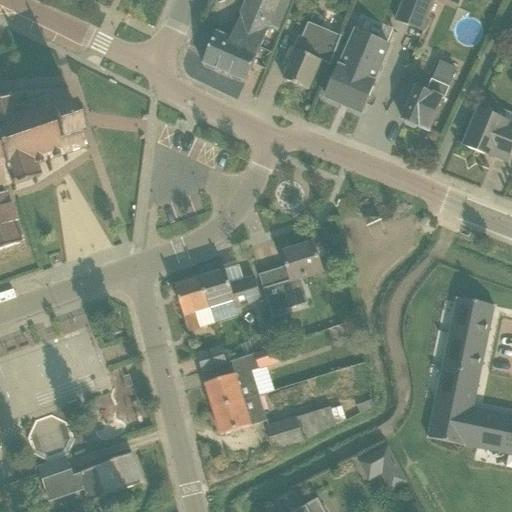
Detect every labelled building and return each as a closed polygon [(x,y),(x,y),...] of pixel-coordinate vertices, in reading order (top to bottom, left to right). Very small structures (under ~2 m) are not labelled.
[(247,0),(242,13),(239,21),(231,39),(217,33),(202,66),(245,84),(253,66),(269,28),(279,0),(247,0)] [(403,0),(396,21),(413,27),(422,31),(433,0),(403,0)] [(311,29),(306,40),(299,37),(293,49),(285,66),(289,68),(284,80),(308,91),(321,61),(330,65),(342,38),(323,30),(321,34),(311,29)] [(326,99),(362,114),(375,83),(374,82),(389,46),(356,32),(341,68),(340,68),(326,99)] [(417,88),(402,121),(405,122),(405,127),(415,131),(418,128),(421,129),(421,128),(430,131),(456,70),(441,64),(428,93),(417,88)] [(80,134),(83,133),(81,127),(75,111),(76,111),(73,104),(71,105),(66,93),(68,89),(66,88),(64,92),(45,98),(43,92),(41,93),(43,99),(29,104),(25,94),(22,95),(26,105),(16,108),(12,96),(8,98),(5,93),(3,94),(5,99),(0,101),(0,188),(2,188),(10,185),(13,192),(15,191),(13,186),(33,180),(34,185),(37,184),(35,179),(40,177),(36,165),(46,162),(49,172),(51,171),(48,161),(63,156),(65,162),(67,162),(65,155),(84,149),(87,151),(89,149),(85,147),(80,134)] [(473,127),(465,146),(484,155),(485,152),(508,162),(511,152),(511,116),(502,112),(499,119),(475,109),(468,125),(473,127)] [(2,188),(0,188),(0,250),(21,243),(20,241),(21,241),(20,238),(19,239),(2,188)] [(283,254),(287,268),(259,276),(267,302),(269,302),(273,318),(285,315),(283,309),(304,302),(298,281),(323,273),(314,244),(283,254)] [(231,286),(226,271),(201,279),(210,309),(225,304),(225,305),(234,303),(237,311),(263,303),(255,279),(231,286)] [(195,314),(210,309),(201,279),(175,287),(187,324),(190,333),(200,329),(195,314)] [(451,332),(488,339),(495,305),(458,297),(451,332)] [(356,320),(347,323),(352,337),(360,334),(356,320)] [(296,340),(293,330),(279,335),(283,345),(296,340)] [(276,331),(275,331),(255,338),(260,353),(281,346),(276,331)] [(451,332),(444,365),(481,373),(488,339),(451,332)] [(260,354),(230,364),(233,377),(206,385),(214,412),(260,398),(253,374),(268,370),(291,363),(290,361),(301,358),(295,342),(281,346),(281,347),(260,354)] [(227,365),(222,348),(197,356),(202,373),(227,365)] [(444,365),(437,398),(473,406),(481,373),(444,365)] [(214,412),(221,436),(267,422),(260,398),(214,412)] [(465,444),(473,406),(437,398),(429,437),(465,444)] [(374,408),(372,401),(364,404),(367,411),(374,408)] [(305,443),(336,427),(332,410),(331,409),(297,419),(297,417),(266,427),(274,452),(305,443)] [(511,435),(511,415),(482,409),(474,446),(508,453),(511,435)] [(366,478),(396,462),(388,447),(358,463),(366,478)] [(127,456),(79,473),(90,503),(138,486),(127,456)] [(72,477),(66,459),(37,469),(40,478),(46,495),(75,485),(72,477)]
